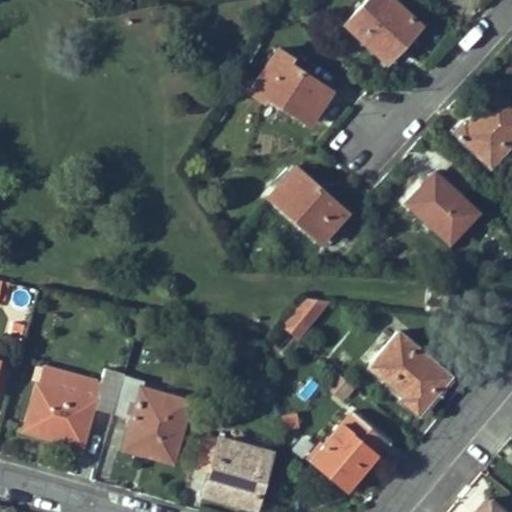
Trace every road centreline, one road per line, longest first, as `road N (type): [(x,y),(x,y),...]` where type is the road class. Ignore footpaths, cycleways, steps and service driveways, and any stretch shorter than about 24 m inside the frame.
road 1 (residential): [(511,359),(389,511),(109,511),(0,481)]
road 2 (residential): [(511,0),(366,147)]
